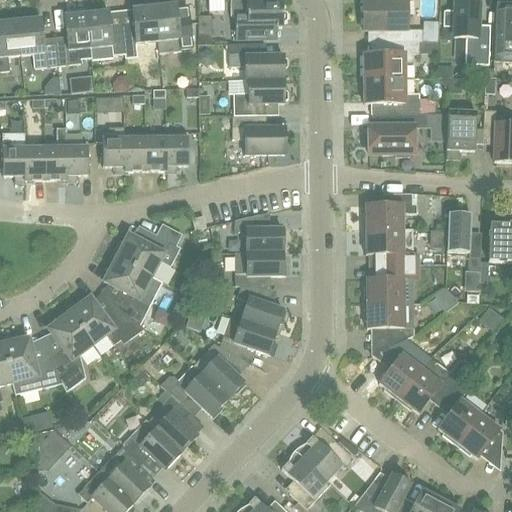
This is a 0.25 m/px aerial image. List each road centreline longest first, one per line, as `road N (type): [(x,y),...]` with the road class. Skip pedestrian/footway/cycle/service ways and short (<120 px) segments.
road 1 (residential): [(505,489),(462,489),(303,381)]
road 2 (residential): [(96,220),(321,176)]
road 3 (residential): [(303,381),(319,331),(321,176)]
road 4 (residential): [(321,176),(511,187)]
road 5 (residential): [(181,511),(303,381)]
road 6 (residential): [(321,176),(309,0)]
road 7 (residential): [(0,313),(68,276),(96,220)]
